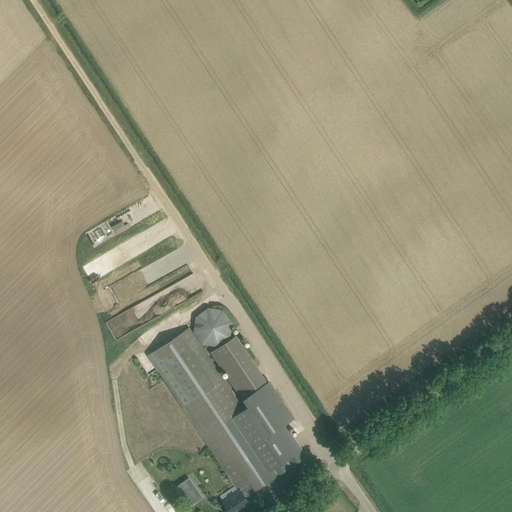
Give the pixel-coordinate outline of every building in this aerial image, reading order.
[(113,240),(113,231),(93,231),(93,240),(99,239),(99,240),(113,240)] [(124,261),(136,253),(131,245),(119,252),(124,261)] [(173,292),(196,278),(187,264),(165,278),(166,286),(165,289),(167,293),(150,296),(147,304),(136,305),(118,316),(115,323),(112,321),(111,325),(112,336),(114,338),(129,336),(131,331),(133,330),(160,315),(162,310),(170,309),(169,306),(163,304),(167,295),(173,294),(173,292)] [(202,344),(217,346),(230,337),(232,322),(223,309),(208,307),(195,316),(194,332),(202,344)] [(248,405),(243,409),(189,327),(148,355),(235,485),(236,484),(240,491),(223,503),(228,511),(240,511),(244,509),(243,507),(249,503),(245,496),(247,494),(248,496),(256,490),(306,456),(285,424),(293,418),(274,389),(268,393),(263,385),(263,377),(257,369),(259,364),(256,358),(251,360),(235,336),(212,351),(248,405)] [(194,491),(187,481),(177,488),(176,486),(176,487),(189,506),(202,497),(196,489),(194,491)]
